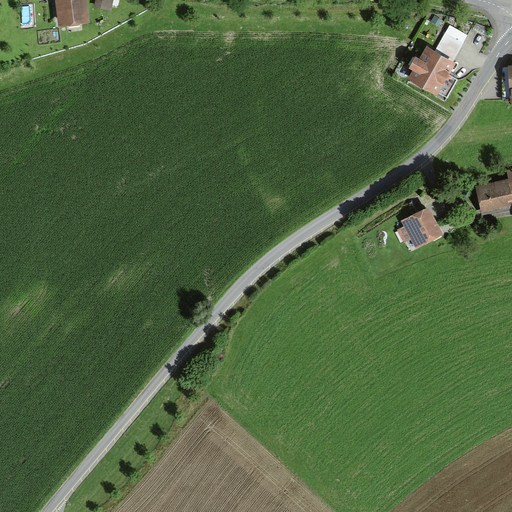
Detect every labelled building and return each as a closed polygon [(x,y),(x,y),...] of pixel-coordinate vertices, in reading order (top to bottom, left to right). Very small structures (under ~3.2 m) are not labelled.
[(53,0),(56,27),(85,24),(82,0),(84,0),(53,0)] [(112,0),(96,0),(95,7),(111,10),(112,0)] [(434,56),(424,49),(406,80),(434,96),(464,44),(446,35),(434,56)] [(508,180),(479,187),(485,213),(511,206),(511,169),(506,171),(508,180)] [(426,208),(400,223),(415,249),(441,235),(426,208)]
